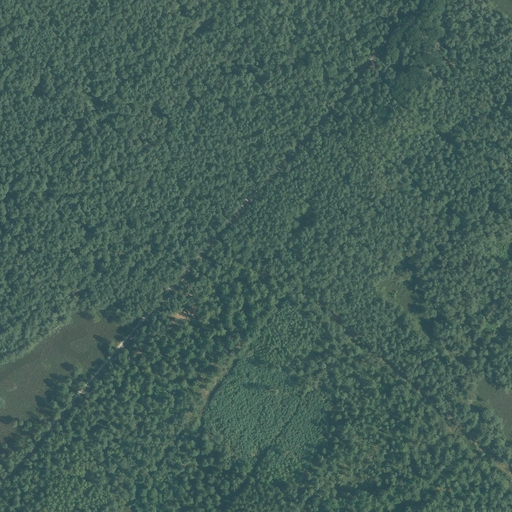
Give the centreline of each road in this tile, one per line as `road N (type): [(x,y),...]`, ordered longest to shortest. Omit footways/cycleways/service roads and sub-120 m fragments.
road 1 (track): [(431,0),(0,488)]
road 2 (track): [(119,511),(293,291),(511,484)]
road 3 (track): [(511,298),(314,122)]
